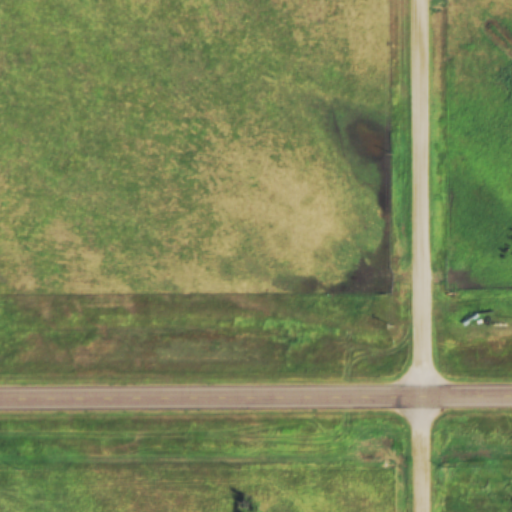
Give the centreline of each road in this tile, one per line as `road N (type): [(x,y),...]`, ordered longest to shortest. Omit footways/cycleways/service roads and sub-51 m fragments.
road 1 (secondary): [(0,371),(511,367)]
road 2 (residential): [(421,511),(420,0)]
